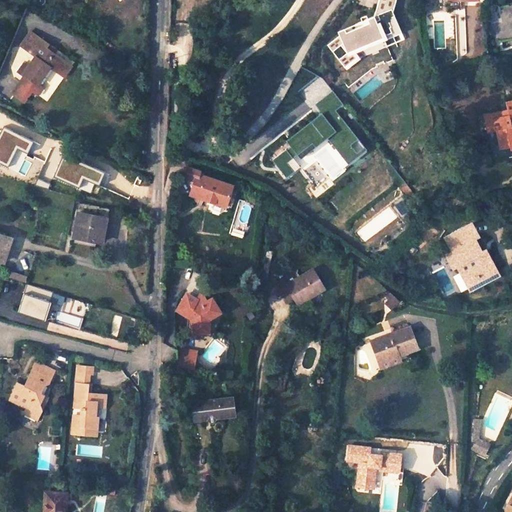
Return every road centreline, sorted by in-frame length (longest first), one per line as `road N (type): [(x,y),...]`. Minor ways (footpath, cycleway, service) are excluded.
road 1 (residential): [(161,0),(153,419),(143,511)]
road 2 (unknown): [(0,326),(153,354)]
